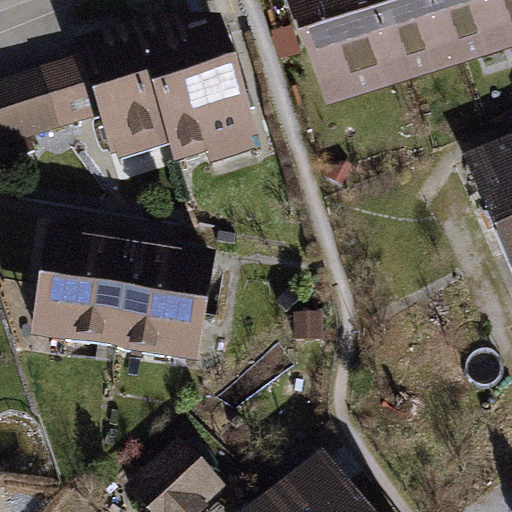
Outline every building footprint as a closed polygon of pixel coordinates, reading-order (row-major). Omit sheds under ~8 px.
[(368,0),(301,0),(328,82),(389,63),(368,0)] [(435,0),(368,0),(389,63),(449,44),(435,0)] [(502,0),(435,0),(449,44),(510,25),(502,0)] [(511,0),(502,0),(510,25),(511,24),(511,0)] [(207,156),(156,19),(74,43),(80,60),(102,123),(116,163),(166,147),(173,168),(207,156)] [(156,19),(207,156),(213,169),(256,153),(219,22),(156,19)] [(80,60),(0,86),(0,154),(102,123),(80,60)] [(511,134),(461,155),(511,284),(511,134)] [(47,231),(30,344),(115,356),(131,244),(47,231)] [(215,256),(131,244),(115,356),(198,368),(215,256)] [(205,511),(227,492),(180,442),(128,491),(147,511),(205,511)] [(359,511),(322,464),(258,511),(359,511)]
